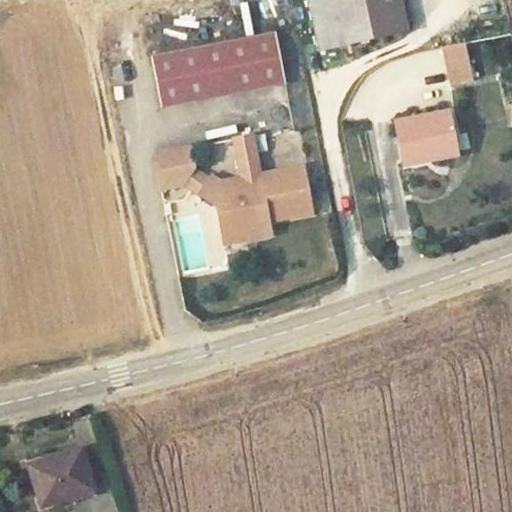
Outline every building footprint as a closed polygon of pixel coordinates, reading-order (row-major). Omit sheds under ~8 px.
[(309,0),(320,51),(376,39),(410,31),(403,0),(309,0)] [(271,34),(148,60),(158,110),(282,85),(271,34)] [(457,156),(447,111),(394,123),(404,167),(457,156)] [(250,138),(233,141),(237,162),(254,158),(250,138)] [(193,173),(188,150),(162,156),(155,167),(160,192),(184,187),(193,173)] [(208,182),(200,177),(191,191),(216,208),(223,238),(245,233),(246,241),(270,236),(268,223),(311,214),(302,168),(258,177),(254,158),(237,162),(241,179),(242,184),(233,186),(234,191),(226,193),(224,183),(220,184),(211,178),(208,182)] [(184,187),(191,191),(200,177),(193,173),(184,187)] [(241,179),(224,183),(226,193),(234,191),(233,186),(242,184),(241,179)] [(245,233),(223,238),(224,245),(246,241),(245,233)] [(42,503),(95,485),(81,443),(27,460),(42,503)]
